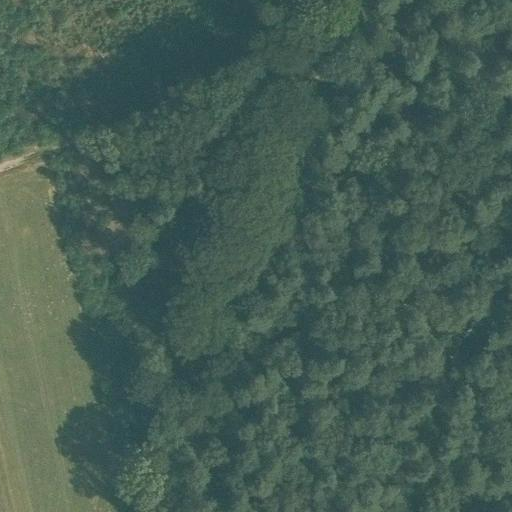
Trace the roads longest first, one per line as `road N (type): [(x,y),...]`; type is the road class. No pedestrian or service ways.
road 1 (track): [(281,0),(206,155),(176,260),(159,371),(115,511)]
road 2 (track): [(0,154),(270,25)]
